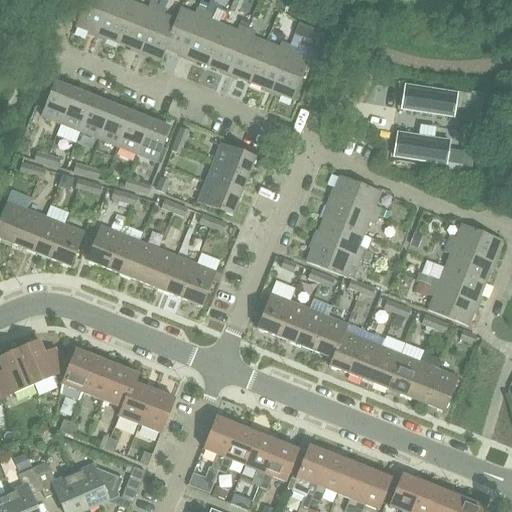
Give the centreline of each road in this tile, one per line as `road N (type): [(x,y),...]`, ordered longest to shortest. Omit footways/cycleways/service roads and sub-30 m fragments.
road 1 (residential): [(223,369),(511,480)]
road 2 (residential): [(313,140),(68,56)]
road 3 (residential): [(0,319),(27,307),(77,308),(223,369)]
road 4 (residential): [(223,369),(306,152)]
road 5 (residential): [(511,234),(306,152)]
road 6 (residential): [(160,511),(223,369)]
